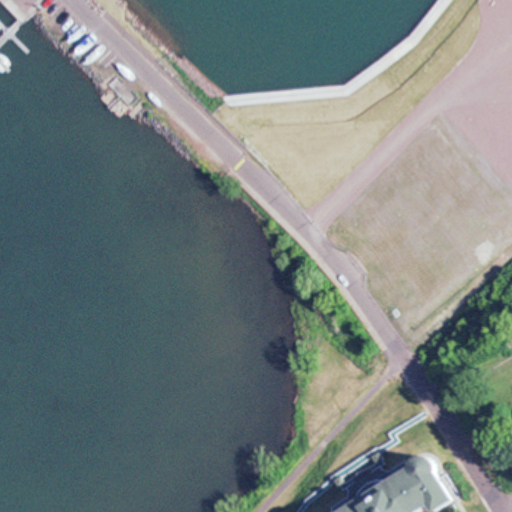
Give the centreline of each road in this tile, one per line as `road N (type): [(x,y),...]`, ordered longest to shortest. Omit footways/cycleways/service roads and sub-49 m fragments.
road 1 (residential): [(404,360),(279,196),(192,113)]
road 2 (residential): [(501,511),(404,360)]
